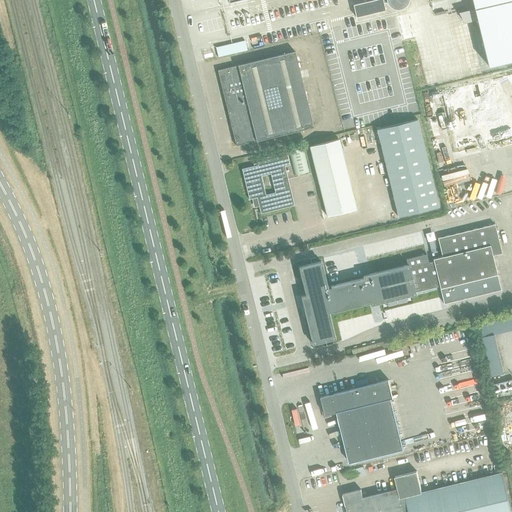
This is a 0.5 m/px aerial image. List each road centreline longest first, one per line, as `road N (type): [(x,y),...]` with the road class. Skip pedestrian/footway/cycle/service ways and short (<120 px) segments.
road 1 (secondary): [(219,511),(94,0)]
road 2 (unclassified): [(298,511),(174,0)]
road 3 (tertiary): [(68,511),(60,363),(43,282),(0,184)]
road 4 (unknown): [(235,251),(374,212),(381,187),(369,153)]
road 5 (unknown): [(269,392),(306,383),(320,436),(317,455),(286,463)]
